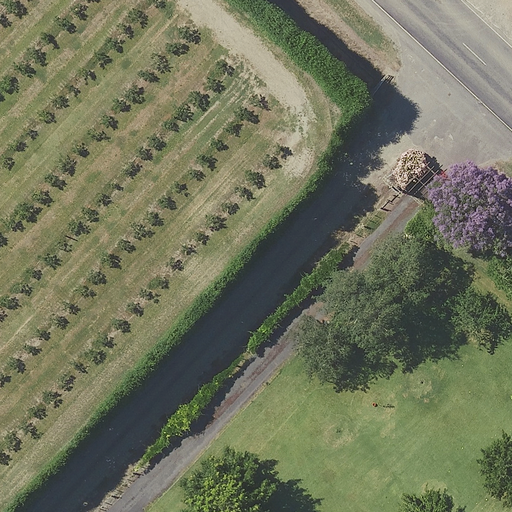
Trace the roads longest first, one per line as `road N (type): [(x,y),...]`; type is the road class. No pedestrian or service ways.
road 1 (unknown): [(492,74),(87,511)]
road 2 (unclassified): [(412,0),(511,92)]
